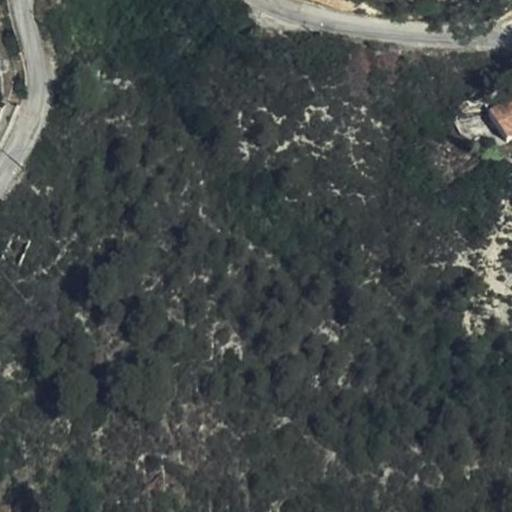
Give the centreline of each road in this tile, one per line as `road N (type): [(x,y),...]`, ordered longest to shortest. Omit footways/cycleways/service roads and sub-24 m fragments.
road 1 (unclassified): [(511,39),(438,41),(267,0)]
road 2 (unclassified): [(22,0),(35,49),(35,103),(0,177)]
